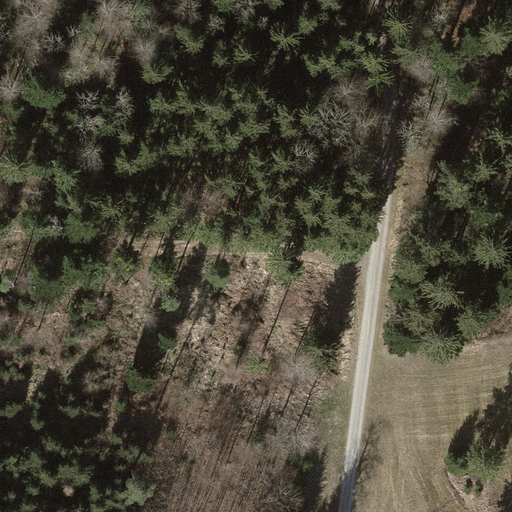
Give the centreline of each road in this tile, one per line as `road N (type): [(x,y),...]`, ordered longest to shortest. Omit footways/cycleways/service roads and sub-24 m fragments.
road 1 (track): [(340,511),(385,205),(390,61),(380,0)]
road 2 (track): [(0,236),(266,251),(375,270)]
